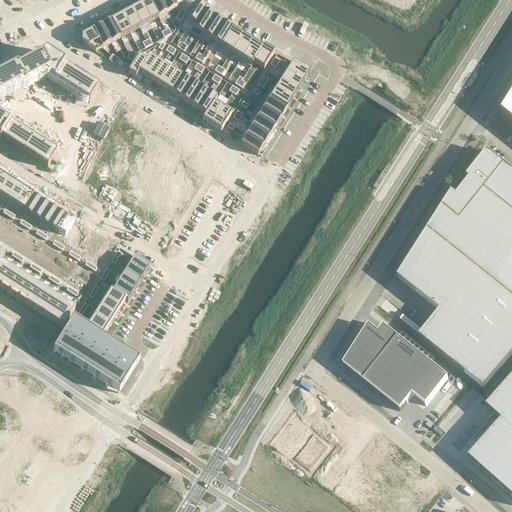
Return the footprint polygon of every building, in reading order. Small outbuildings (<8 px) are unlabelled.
[(148,0),(149,2),(148,2),(158,20),(167,15),(158,0),(148,0)] [(170,0),(158,0),(167,15),(176,10),(170,0)] [(170,0),(176,10),(175,8),(184,3),(185,0),(170,0)] [(148,2),(139,7),(148,25),(158,20),(148,2)] [(196,4),(185,21),(195,26),(192,30),(193,30),(206,10),(196,4)] [(139,7),(129,12),(139,30),(148,25),(139,7)] [(206,10),(193,30),(202,36),(213,19),(204,13),(206,10)] [(129,12),(120,17),(129,35),(139,30),(129,12)] [(120,17),(110,23),(120,40),(129,35),(120,17)] [(213,19),(202,36),(211,42),(222,25),(218,22),(218,20),(216,19),(213,19)] [(110,23),(101,27),(111,45),(120,40),(110,23)] [(222,25),(211,42),(220,47),(231,30),(227,28),(227,26),(225,24),(223,25),(222,25)] [(93,32),(92,32),(102,50),(111,45),(101,27),(97,30),(95,30),(93,32)] [(231,30),(220,47),(230,54),(241,37),(237,34),(236,32),(234,30),(232,31),(231,30)] [(81,38),(81,45),(95,54),(102,50),(92,32),(81,38)] [(241,37),(230,54),(240,60),(251,43),(247,41),(247,38),(245,37),(242,38),(241,37)] [(251,43),(240,60),(251,67),(263,47),(262,47),(261,49),(251,43)] [(263,47),(251,67),(253,64),(263,71),(274,53),(273,53),(273,54),(263,47)] [(0,77),(0,140),(47,170),(56,155),(8,124),(7,126),(0,121),(0,97),(23,85),(24,87),(45,76),(89,104),(98,89),(63,67),(64,65),(46,53),(0,77)] [(138,58),(128,74),(135,79),(148,57),(145,62),(138,58)] [(148,57),(135,79),(138,74),(145,78),(155,62),(148,57)] [(155,62),(145,78),(151,82),(162,66),(155,62)] [(293,64),(287,73),(304,83),(310,73),(293,64)] [(162,66),(151,82),(158,86),(168,70),(162,66)] [(168,70),(158,86),(164,91),(175,74),(168,70)] [(277,79),(281,82),(298,92),(304,83),(287,73),(283,70),(277,79)] [(175,74),(164,91),(171,95),(182,78),(181,78),(175,74)] [(182,78),(171,95),(179,100),(190,83),(182,78)] [(281,82),(275,91),(292,101),(298,92),(281,82)] [(190,83),(179,100),(183,103),(185,105),(188,105),(188,106),(199,89),(190,83)] [(98,89),(87,107),(95,112),(107,94),(105,93),(105,91),(102,91),(98,89)] [(199,89),(188,106),(192,108),(193,110),(196,111),(197,111),(207,94),(199,89)] [(275,91),(270,100),(286,111),(292,101),(275,91)] [(113,96),(110,96),(107,94),(95,112),(103,118),(115,99),(113,99),(113,96)] [(207,94),(197,111),(205,117),(206,117),(216,101),(217,100),(207,94)] [(121,101),(118,102),(115,99),(103,118),(111,123),(123,105),(122,104),(121,101)] [(511,124),(511,99),(502,116),(511,124)] [(270,100),(264,109),(281,120),(286,111),(270,100)] [(205,117),(202,122),(211,127),(224,106),(216,101),(206,117),(205,117)] [(129,106),(126,107),(123,105),(111,123),(119,128),(130,111),(131,111),(131,110),(130,109),(129,106)] [(224,106),(211,127),(220,133),(233,112),(224,106)] [(264,109),(258,118),(275,129),(277,125),(280,125),(281,123),(280,120),(281,120),(264,109)] [(119,128),(127,134),(139,116),(130,111),(119,128)] [(67,121),(69,123),(71,124),(74,126),(78,119),(71,115),(67,121)] [(139,116),(127,134),(135,139),(147,121),(139,116)] [(258,118),(252,127),(269,138),(271,134),(274,134),(275,132),(274,130),(275,129),(258,118)] [(147,121),(135,139),(143,144),(155,126),(147,121)] [(163,131),(155,126),(143,144),(152,149),(153,147),(163,131)] [(65,139),(70,132),(68,130),(65,129),(63,127),(58,134),(65,139)] [(252,127),(246,136),(263,147),(269,138),(252,127)] [(153,147),(162,152),(173,134),(164,128),(162,131),(163,131),(153,147)] [(170,158),(182,140),(173,134),(162,152),(170,158)] [(242,134),(236,143),(257,157),(260,152),(262,152),(264,150),(263,148),(263,147),(246,136),(242,134)] [(60,148),(49,166),(57,170),(68,153),(60,148)] [(456,198),(452,195),(398,280),(440,313),(419,339),(485,392),(511,357),(511,173),(481,149),(469,167),(474,171),(467,180),(469,182),(456,198)] [(218,162),(200,151),(194,160),(213,171),(218,162)] [(68,153),(57,170),(64,175),(75,158),(68,153)] [(82,163),(82,162),(75,158),(64,175),(71,179),(82,163)] [(189,168),(207,179),(213,171),(194,160),(189,168)] [(70,180),(74,182),(77,188),(89,168),(82,163),(71,179),(70,180)] [(77,188),(83,188),(86,190),(97,173),(89,168),(77,188)] [(207,183),(207,180),(207,179),(189,168),(184,176),(202,188),(205,184),(207,183)] [(92,197),(104,177),(97,173),(86,190),(89,192),(92,197)] [(0,290),(1,291),(0,292),(1,292),(1,291),(2,292),(6,295),(7,295),(10,297),(10,298),(10,297),(15,300),(15,301),(16,301),(16,300),(17,301),(19,303),(20,303),(24,306),(24,307),(25,307),(26,307),(26,306),(27,307),(35,312),(50,322),(61,329),(62,329),(62,330),(63,330),(69,321),(69,319),(74,312),(1,266),(3,263),(2,262),(0,260),(0,196),(22,211),(23,212),(44,226),(56,233),(89,253),(90,252),(107,262),(116,247),(99,236),(98,238),(86,230),(85,228),(82,228),(78,225),(77,223),(74,223),(65,217),(65,218),(33,198),(33,197),(17,186),(12,184),(11,182),(9,181),(4,179),(3,177),(1,176),(0,175),(0,290)] [(202,192),(201,189),(202,188),(184,176),(178,185),(196,196),(199,192),(202,192)] [(92,197),(98,198),(101,200),(112,182),(104,177),(92,197)] [(245,181),(242,186),(250,191),(254,186),(245,181)] [(107,207),(120,187),(112,182),(101,200),(104,202),(107,207)] [(196,200),(196,197),(196,196),(178,185),(173,193),(191,205),(194,201),(196,200)] [(107,207),(113,207),(116,209),(127,192),(120,187),(107,207)] [(132,202),(135,197),(127,192),(116,209),(123,214),(124,214),(131,202),(132,202)] [(191,209),(190,206),(191,205),(173,193),(167,202),(185,214),(188,209),(191,209)] [(131,202),(124,214),(123,214),(120,219),(129,224),(139,207),(132,202),(131,202)] [(185,217),(185,215),(185,214),(167,202),(162,211),(163,212),(164,212),(180,222),(183,218),(185,217)] [(163,212),(158,220),(177,231),(182,223),(180,222),(164,212),(163,212)] [(153,228),(171,239),(177,231),(158,220),(153,228)] [(137,229),(140,224),(135,221),(132,226),(137,229)] [(148,236),(166,248),(171,239),(153,228),(148,236)] [(150,268),(134,259),(128,268),(144,277),(150,268)] [(144,277),(128,268),(123,276),(138,286),(144,277)] [(138,286),(123,276),(117,285),(133,295),(138,286)] [(133,295),(117,285),(112,293),(127,303),(133,295)] [(112,293),(110,292),(105,301),(120,311),(120,310),(122,311),(125,307),(123,306),(125,302),(127,304),(127,303),(112,293)] [(120,311),(105,301),(99,309),(114,319),(115,319),(117,317),(117,315),(120,311)] [(99,309),(94,318),(109,328),(109,327),(112,326),(112,323),(114,319),(99,309)] [(88,327),(103,337),(109,328),(94,318),(88,327)] [(73,322),(53,354),(118,395),(139,363),(73,322)] [(383,328),(378,334),(368,327),(342,367),(363,383),(398,339),(383,328)] [(398,339),(363,383),(400,412),(412,397),(426,407),(448,379),(398,339)] [(501,422),(467,460),(511,499),(511,379),(486,409),(501,422)] [(294,417),(272,445),(311,476),(333,447),(294,417)]
